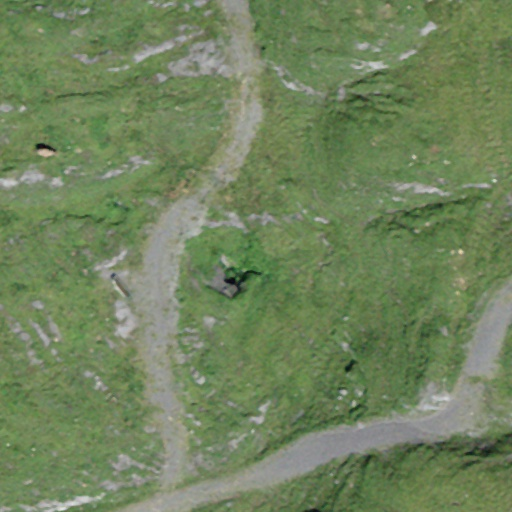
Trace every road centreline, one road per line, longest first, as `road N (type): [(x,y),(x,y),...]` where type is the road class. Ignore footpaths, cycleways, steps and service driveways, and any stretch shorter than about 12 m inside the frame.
road 1 (track): [(175,502),(162,267),(178,220),(228,152),(248,87),(239,0)]
road 2 (track): [(145,511),(437,425),(461,411),(511,302)]
